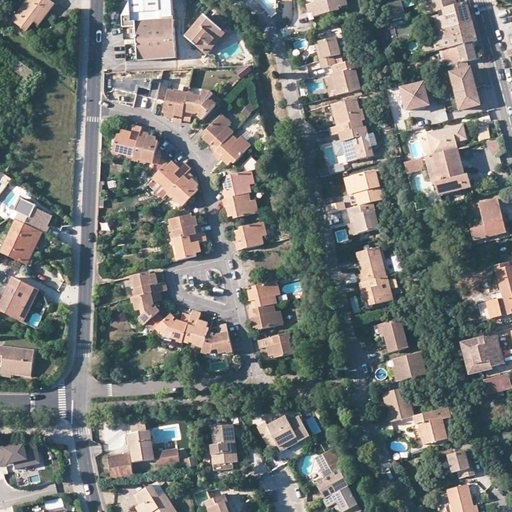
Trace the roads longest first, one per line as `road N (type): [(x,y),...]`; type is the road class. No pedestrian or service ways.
road 1 (residential): [(404,511),(360,407),(280,52),(269,28),(239,0)]
road 2 (tertiary): [(79,390),(93,105)]
road 3 (residential): [(79,390),(240,377),(249,363),(237,308)]
road 4 (residential): [(225,259),(195,153),(161,123),(93,105)]
road 5 (residential): [(225,259),(173,271),(175,290),(185,300),(237,308)]
road 6 (secondary): [(511,125),(479,0)]
